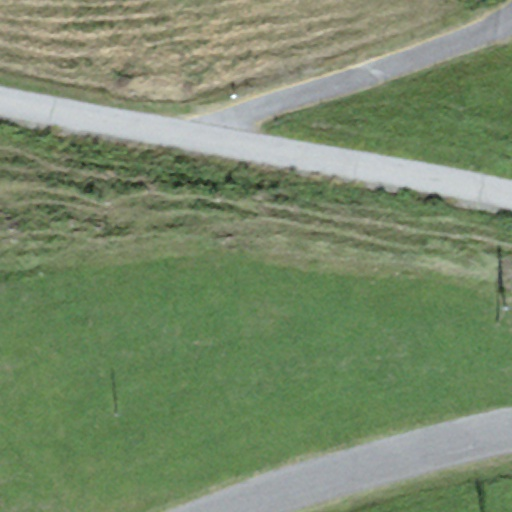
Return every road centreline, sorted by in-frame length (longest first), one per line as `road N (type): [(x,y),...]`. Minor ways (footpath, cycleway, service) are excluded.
road 1 (unclassified): [(511,196),(0,101)]
road 2 (unclassified): [(235,511),(327,476),(511,429)]
